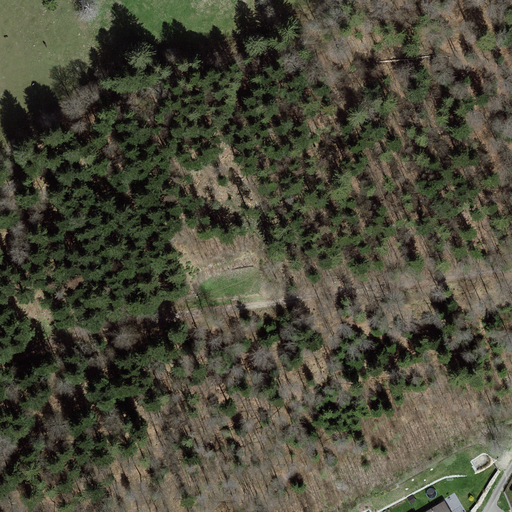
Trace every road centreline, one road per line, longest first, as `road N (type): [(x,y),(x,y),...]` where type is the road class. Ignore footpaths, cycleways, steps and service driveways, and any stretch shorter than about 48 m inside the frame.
road 1 (track): [(511,269),(185,314),(81,334),(0,362)]
road 2 (track): [(0,458),(51,402),(112,354),(185,314)]
